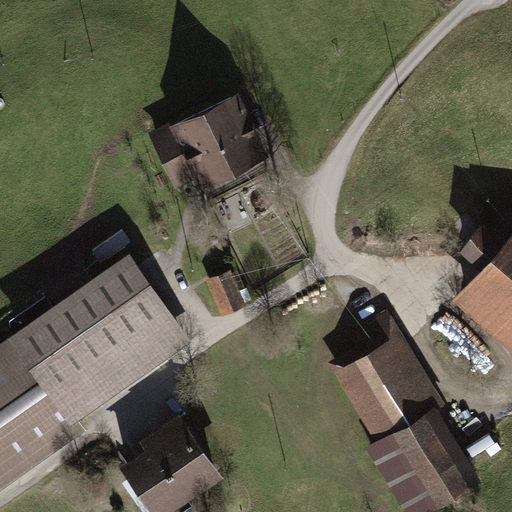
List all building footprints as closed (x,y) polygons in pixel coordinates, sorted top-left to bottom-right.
[(278,151),(252,90),(156,132),(183,193),(278,151)] [(511,225),(459,286),(511,332),(511,225)] [(131,256),(0,353),(0,485),(195,341),(131,256)] [(222,311),(247,301),(233,268),(208,279),(222,311)] [(428,511),(480,486),(402,333),(335,367),(408,511),(428,511)] [(178,511),(225,481),(191,431),(124,475),(149,511),(178,511)]
